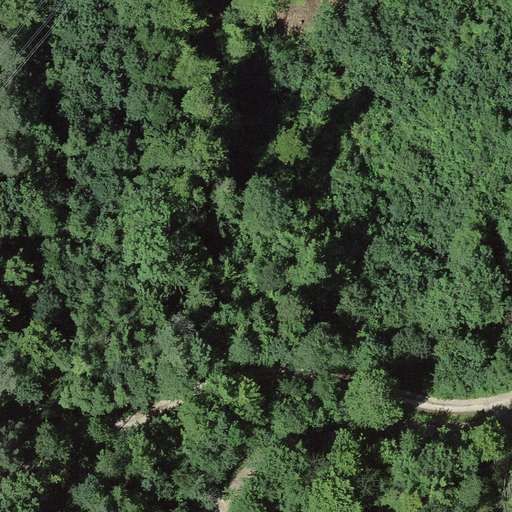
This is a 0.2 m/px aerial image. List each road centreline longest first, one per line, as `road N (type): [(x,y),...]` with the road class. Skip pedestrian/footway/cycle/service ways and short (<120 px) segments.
road 1 (track): [(0,424),(93,433),(245,370),(349,377),(455,402),(511,395)]
road 2 (track): [(511,417),(490,426),(373,427)]
